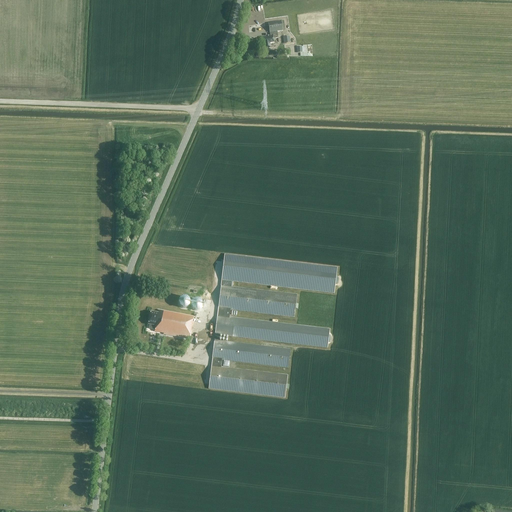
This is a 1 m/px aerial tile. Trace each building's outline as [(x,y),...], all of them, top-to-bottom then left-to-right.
[(271,48),(270,43),(274,42),(274,39),(278,38),(277,32),(285,30),(284,21),(268,23),(270,35),(260,37),(260,39),(259,39),(260,44),(264,43),(265,49),(271,48)] [(224,254),(221,281),(221,285),(232,286),(232,282),(334,294),(337,268),(224,254)] [(327,348),(330,329),(229,317),(230,309),(294,317),(297,294),(232,286),(221,285),(217,320),(212,359),(209,389),(285,398),(287,376),(221,368),(222,360),(288,368),(291,349),(218,340),(219,335),(327,348)] [(182,308),(183,308),(184,309),(185,309),(186,308),(187,308),(188,307),(189,307),(189,306),(189,305),(190,305),(190,304),(190,303),(190,302),(189,301),(189,300),(189,299),(188,299),(188,298),(187,298),(186,298),(186,297),(185,297),(184,297),(183,297),(182,298),(181,298),(180,299),(179,300),(179,301),(179,302),(179,303),(179,304),(179,305),(179,306),(180,306),(180,307),(181,307),(182,308)] [(198,300),(197,300),(196,299),(195,300),(194,300),(193,301),(192,301),(192,302),(191,303),(191,304),(191,305),(191,306),(191,307),(191,308),(192,308),(192,309),(193,310),(194,310),(195,311),(196,311),(197,311),(198,311),(199,310),(200,310),(201,309),(201,308),(202,307),(202,306),(202,305),(202,304),(202,303),(201,302),(201,301),(200,301),(199,300),(198,300)] [(159,310),(158,314),(151,313),(149,324),(150,325),(149,329),(156,330),(155,332),(163,333),(163,334),(189,340),(194,317),(159,310)]
